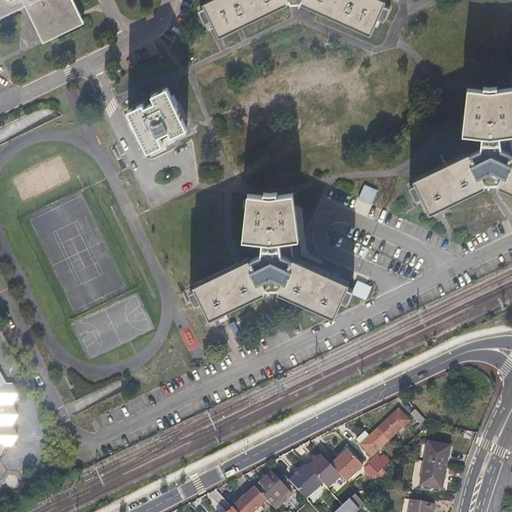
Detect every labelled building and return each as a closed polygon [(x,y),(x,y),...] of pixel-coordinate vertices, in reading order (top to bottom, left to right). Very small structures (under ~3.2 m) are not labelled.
[(0,0),(0,18),(23,7),(43,46),(85,26),(72,0),(0,0)] [(205,0),(203,2),(204,5),(198,8),(205,21),(210,18),(218,34),(286,1),(285,0),(303,0),(303,1),(370,35),(378,19),(384,22),(390,9),(384,6),(386,2),(381,0),(205,0)] [(399,127),(412,125),(401,69),(368,76),(378,126),(398,122),(399,127)] [(483,89),(469,87),(462,132),(485,135),(483,148),(472,153),(471,149),(415,176),(417,179),(411,182),(417,195),(423,192),(431,208),(486,181),(482,172),(491,168),(501,173),(496,183),(511,190),(511,150),(510,154),(499,148),(498,135),(511,133),(511,87),(498,89),(498,85),(491,87),(484,85),(483,89)] [(166,87),(151,94),(156,105),(148,109),(145,102),(128,110),(148,151),(164,143),(159,133),(168,129),(171,136),(186,129),(166,87)] [(283,167),(335,155),(331,140),(279,152),(283,167)] [(269,157),(277,153),(272,145),(264,149),(269,157)] [(263,196),(249,194),(243,238),(264,242),(262,254),(252,259),(250,255),(194,280),(196,284),(190,287),(195,300),(202,297),(209,313),(266,287),(262,279),(271,274),(282,280),(277,290),(333,316),(341,300),(347,303),(353,290),(347,287),(349,283),(293,256),(291,260),(281,255),(279,241),(300,239),(292,193),(279,196),(278,192),(271,193),(263,192),(263,196)] [(478,213),(482,220),(486,218),(489,223),(498,218),(489,201),(471,211),(473,216),(478,213)] [(0,459),(6,449),(12,449),(19,439),(13,427),(19,417),(13,407),(19,395),(13,386),(7,386),(1,375),(0,375),(0,459)] [(397,409),(377,428),(387,439),(408,419),(397,409)] [(422,417),(415,410),(411,414),(418,421),(422,417)] [(423,429),(430,423),(424,417),(417,423),(423,429)] [(387,439),(377,428),(370,434),(366,429),(357,438),(361,443),(372,454),(387,439)] [(451,445),(428,441),(424,461),(446,465),(451,445)] [(347,449),(331,465),(346,481),(363,465),(347,449)] [(376,453),(367,462),(369,463),(377,472),(386,464),(376,453)] [(424,462),(416,460),(411,482),(419,484),(424,462)] [(442,488),(446,465),(424,461),(419,484),(442,488)] [(304,474),(297,481),(295,483),(302,490),(325,469),(317,462),(304,474)] [(365,470),(372,477),(377,472),(369,463),(365,466),(365,470)] [(255,485),(272,503),(287,489),(270,471),(255,485)] [(295,478),(297,481),(304,474),(302,472),(295,478)] [(236,511),(251,511),(265,499),(271,505),(272,503),(255,485),(232,507),(236,511)] [(311,486),(307,490),(313,496),(317,493),(311,486)] [(360,507),(350,497),(334,511),(355,511),(360,507)] [(428,511),(429,510),(431,511),(433,503),(404,497),(400,511),(428,511)]
